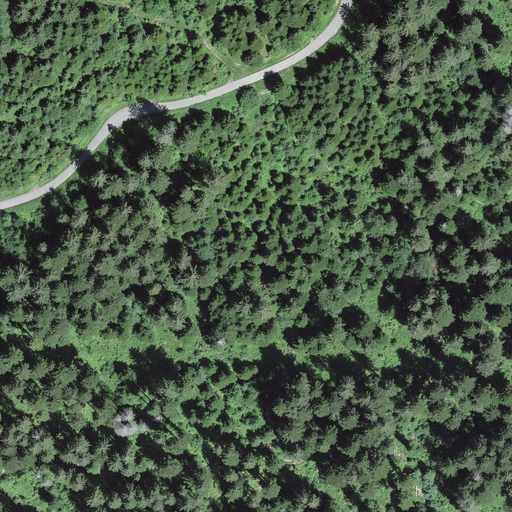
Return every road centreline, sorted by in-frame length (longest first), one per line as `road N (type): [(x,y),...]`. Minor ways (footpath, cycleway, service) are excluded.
road 1 (track): [(0,207),(64,179),(123,119),(191,102),(293,60),(330,31),(347,0)]
road 2 (track): [(247,80),(202,37),(92,0)]
